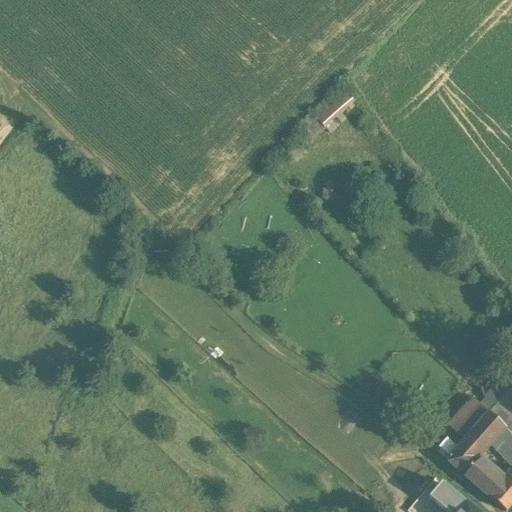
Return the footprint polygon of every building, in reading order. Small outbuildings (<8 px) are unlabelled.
[(370,96),(355,81),(326,109),(340,124),(370,96)] [(511,408),(506,402),(493,417),(505,429),(511,422),(511,408)] [(489,413),(479,425),(463,441),(458,446),(476,462),(490,446),(491,446),(505,429),(493,417),(489,413)] [(473,419),(458,436),(463,441),(479,425),(473,419)] [(491,446),(490,446),(511,468),(511,437),(511,435),(505,429),(491,446)] [(476,462),(458,446),(446,460),(466,478),(478,464),(476,462)] [(511,492),(503,485),(478,464),(466,478),(504,511),(505,511),(511,504),(511,492)] [(511,475),(503,485),(511,492),(511,475)] [(433,481),(419,498),(426,504),(429,500),(442,486),(433,481)] [(461,511),(466,506),(442,486),(429,500),(443,511),(461,511)]
